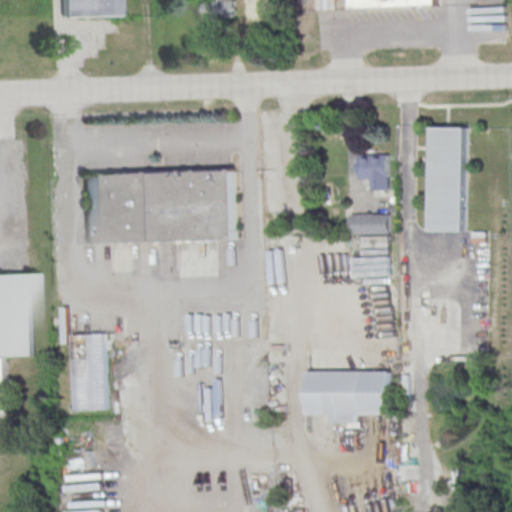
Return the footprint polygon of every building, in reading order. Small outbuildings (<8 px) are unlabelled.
[(61,0),(116,0),(117,15),(62,17),(61,0)] [(204,1),(204,17),(236,17),(236,0),(217,0),(217,1),(204,1)] [(348,0),(438,0),(439,6),(349,9),(348,0)] [(433,127),(468,127),(466,231),(431,230),(433,127)] [(361,155),(390,154),(390,189),(373,189),(373,179),(362,179),(361,155)] [(86,173),(236,168),(239,238),(89,243),(86,173)] [(352,215),(365,214),(391,214),(391,232),(352,233),(352,215)] [(0,273),(34,272),(37,356),(10,357),(12,412),(0,412),(0,273)] [(110,410),(108,334),(74,334),(76,410),(110,410)] [(309,372),(391,371),(391,415),(358,415),(358,423),(332,423),(332,414),(309,414),(309,372)]
